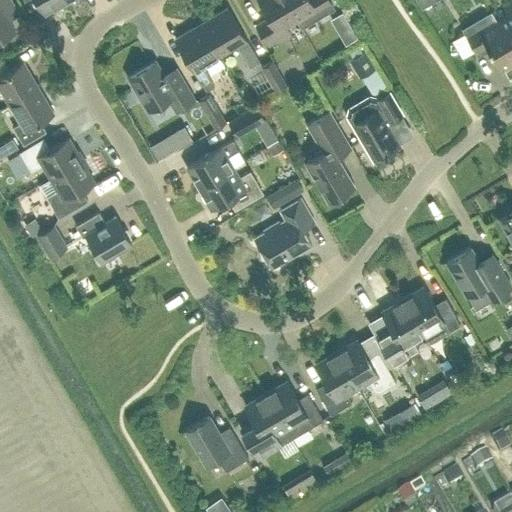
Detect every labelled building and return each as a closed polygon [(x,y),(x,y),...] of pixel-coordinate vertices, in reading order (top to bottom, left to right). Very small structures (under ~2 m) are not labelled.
[(37,0),(44,10),(61,0),(37,0)] [(296,17),(285,0),(259,0),(268,15),(255,23),(268,45),(290,32),(285,24),(296,17)] [(285,0),(296,17),(307,11),(312,19),(333,6),(329,0),(285,0)] [(496,20),(511,46),(511,0),(502,6),(506,14),(496,20)] [(0,4),(0,35),(14,28),(0,4)] [(202,24),(219,53),(236,43),(249,65),(259,59),(245,36),(245,37),(226,6),(212,14),(213,17),(202,24)] [(342,10),(329,17),(337,29),(349,22),(342,10)] [(511,62),(511,46),(496,20),(486,26),(481,18),(462,29),(475,51),(486,45),(501,69),(511,62)] [(219,53),(202,24),(190,30),(189,28),(174,37),(193,67),(192,68),(201,83),(209,78),(201,64),(219,53)] [(348,59),(358,76),(375,66),(364,49),(348,59)] [(325,57),(313,64),(319,74),(331,68),(325,57)] [(0,88),(8,103),(38,85),(23,60),(8,68),(3,58),(0,59),(0,88)] [(174,109),(194,97),(180,73),(168,80),(155,58),(126,75),(147,109),(167,97),(174,109)] [(261,65),(265,73),(275,90),(286,84),(275,67),(271,59),(261,65)] [(214,85),(209,78),(201,83),(205,90),(214,85)] [(38,85),(8,103),(19,121),(12,125),(23,143),(45,130),(39,120),(53,111),(38,85)] [(226,120),(208,91),(196,98),(201,106),(197,108),(205,122),(209,119),(214,127),(226,120)] [(349,107),(347,114),(373,158),(399,143),(386,122),(401,113),(388,91),(377,98),(376,97),(369,95),(349,107)] [(236,134),(264,118),(256,104),(228,120),(236,134)] [(327,199),(353,184),(336,154),(350,145),(328,109),(306,122),(322,149),(304,160),(327,199)] [(264,131),(262,138),(266,144),(277,138),(271,127),(264,131)] [(50,176),(81,158),(68,136),(49,147),(43,136),(7,157),(18,177),(42,163),(50,176)] [(198,185),(233,165),(227,155),(238,149),(231,138),(186,165),(198,185)] [(278,139),(267,146),(272,154),(283,147),(278,139)] [(81,158),(50,176),(57,188),(45,195),(58,216),(87,199),(81,188),(94,180),(81,158)] [(233,165),(198,185),(210,206),(227,196),(234,208),(263,192),(249,169),(239,175),(233,165)] [(302,227),(314,220),(300,196),(280,208),(285,218),(279,221),(278,220),(263,228),(264,230),(254,236),(271,266),(311,243),(302,227)] [(511,206),(497,215),(511,239),(511,206)] [(101,260),(131,242),(114,215),(104,221),(98,210),(75,224),(82,235),(85,233),(101,260)] [(34,216),(23,223),(30,234),(41,228),(34,216)] [(67,245),(53,222),(35,233),(49,256),(67,245)] [(325,222),(315,227),(326,246),(336,241),(325,222)] [(488,299),(511,286),(495,259),(482,266),(469,245),(446,259),(466,294),(480,286),(488,299)] [(423,285),(402,298),(422,332),(428,342),(459,323),(446,301),(436,307),(423,285)] [(422,332),(402,298),(381,310),(392,328),(381,334),(397,360),(417,348),(412,339),(422,332)] [(336,350),(356,385),(377,373),(385,387),(395,381),(378,350),(367,356),(357,338),(336,350)] [(356,385),(336,350),(315,363),(325,381),(315,387),(330,413),(350,401),(345,392),(356,385)] [(408,365),(420,385),(440,373),(428,353),(408,365)] [(446,357),(439,361),(447,375),(454,371),(446,357)] [(454,371),(449,374),(453,381),(458,378),(454,371)] [(265,392),(286,427),(306,415),(312,424),(322,418),(307,392),(296,398),(286,379),(265,392)] [(430,385),(416,392),(424,406),(437,398),(430,385)] [(286,427),(265,392),(244,404),(255,422),(241,430),(257,457),(281,443),(275,433),(286,427)] [(398,409),(383,417),(390,429),(405,421),(398,409)] [(225,469),(247,456),(232,430),(221,436),(208,414),(185,428),(205,462),(217,456),(225,469)] [(501,433),(491,439),(500,455),(510,449),(501,433)] [(346,450),(322,464),(327,473),(352,459),(346,450)] [(485,452),(470,461),(476,472),(491,463),(485,452)] [(456,468),(442,476),(449,488),(463,480),(456,468)] [(294,475),(282,483),(290,496),(302,489),(294,475)] [(420,483),(409,489),(413,496),(424,490),(420,483)] [(496,506),(511,497),(511,486),(491,498),(496,506)] [(409,488),(397,495),(403,506),(415,499),(409,488)] [(511,511),(511,502),(497,511),(511,511)]
